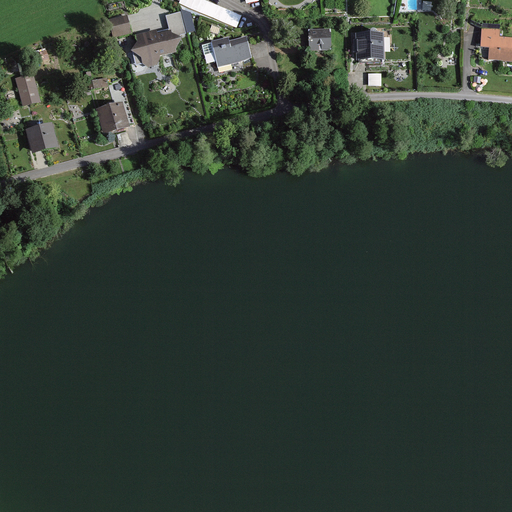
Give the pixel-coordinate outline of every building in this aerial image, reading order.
[(242,20),(197,0),(181,0),(180,4),(237,30),(242,20)] [(126,19),(110,22),(113,38),(130,35),(126,19)] [(500,31),(481,30),(480,50),(489,50),(488,62),(511,63),(511,41),(499,41),(500,31)] [(157,32),(138,37),(132,54),(145,70),(159,67),(157,58),(175,54),(179,43),(171,35),(158,37),(157,32)] [(329,33),(308,34),(309,52),(330,51),(329,33)] [(383,36),(355,37),(356,61),(383,60),(383,36)] [(250,63),(244,41),(231,45),(230,39),(203,47),(206,57),(214,55),(220,72),(250,63)] [(117,108),(97,113),(103,138),(130,131),(129,125),(134,124),(124,82),(110,85),(109,79),(86,84),(89,95),(113,90),(117,108)] [(35,85),(19,90),(24,110),(41,105),(35,85)] [(50,127),(25,134),(31,156),(56,149),(50,127)]
